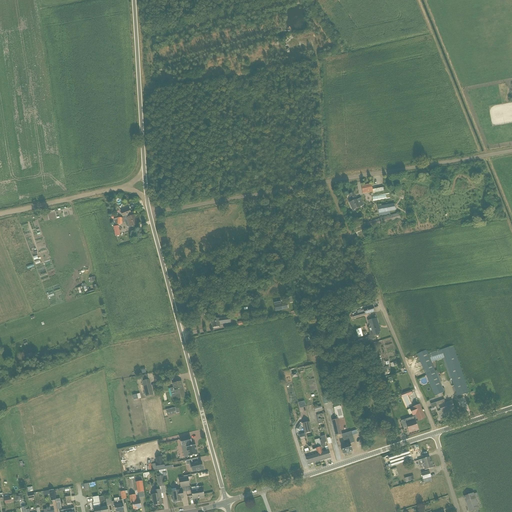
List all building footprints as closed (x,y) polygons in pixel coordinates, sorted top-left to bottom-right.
[(365,185),(361,186),(363,194),(373,192),(372,190),(371,186),(366,187),(365,185)] [(349,203),(353,210),(364,205),(361,198),(356,200),(353,193),(349,195),(352,202),(349,203)] [(377,205),(379,217),(390,215),(389,211),(395,210),(394,204),(381,206),(381,205),(377,205)] [(129,209),(121,212),(123,218),(125,221),(126,226),(129,225),(130,227),(133,226),(138,225),(134,216),(134,215),(132,216),(129,209)] [(364,223),(366,228),(400,218),(399,213),(364,223)] [(353,315),(353,318),(374,312),(373,307),(357,311),(357,314),(353,315)] [(236,312),(230,313),(231,320),(238,319),(237,317),(238,317),(237,312),(236,312)] [(211,320),(213,328),(220,327),(220,324),(231,322),(230,317),(219,319),(211,320)] [(367,337),(364,338),(365,342),(375,339),(374,336),(379,334),(378,332),(380,332),(377,318),(367,321),(368,325),(369,327),(369,329),(370,334),(369,335),(370,336),(367,337)] [(426,351),(417,354),(435,396),(444,392),(431,362),(444,358),(456,392),(457,397),(469,393),(467,388),(453,346),(442,350),(428,354),(426,351)] [(142,381),(146,397),(153,395),(150,380),(149,380),(148,374),(141,376),(142,381)] [(176,395),(172,396),(173,400),(177,399),(185,397),(181,382),(173,384),(174,388),(176,395)] [(441,413),(442,414),(446,413),(446,411),(454,408),(451,401),(445,403),(444,400),(435,403),(438,409),(437,409),(439,414),(441,413)] [(420,405),(410,409),(413,416),(416,414),(418,421),(425,418),(420,405)] [(332,420),(336,435),(341,434),(338,419),(337,419),(337,417),(335,417),(336,419),(332,420)] [(408,419),(401,421),(403,429),(408,427),(409,432),(418,429),(414,417),(408,419)] [(309,422),(302,424),(305,434),(312,432),(311,431),(309,422)] [(345,445),(341,446),(342,450),(342,451),(343,453),(344,454),(352,451),(352,450),(351,446),(350,444),(355,442),(352,436),(348,437),(346,434),(343,435),(342,436),(345,445)] [(321,440),(320,441),(321,444),(320,444),(323,452),(325,460),(331,458),(330,453),(329,450),(328,450),(326,451),(325,447),(326,447),(325,443),(327,442),(325,436),(321,437),(321,440)] [(190,437),(180,440),(181,445),(186,444),(188,451),(183,452),(184,457),(189,456),(189,457),(198,455),(195,445),(192,446),(191,443),(192,443),(190,437)] [(317,453),(319,461),(325,460),(323,452),(320,444),(317,445),(318,448),(316,449),(317,453)] [(311,455),(314,463),(319,461),(317,453),(316,449),(313,450),(312,446),(309,447),(310,451),(311,455)] [(305,457),(308,465),(314,463),(311,455),(310,451),(309,452),(308,449),(304,450),(305,453),(304,453),(305,457)] [(388,457),(391,466),(412,460),(408,450),(388,457)] [(156,464),(157,470),(173,467),(172,463),(165,465),(164,462),(163,462),(162,457),(156,458),(157,463),(156,464)] [(429,457),(418,461),(419,464),(421,466),(423,465),(425,470),(428,469),(433,468),(432,464),(431,464),(430,461),(429,457)] [(192,468),(193,472),(203,469),(201,461),(198,462),(197,458),(186,461),(187,465),(189,464),(190,468),(192,468)] [(423,480),(424,483),(432,481),(429,471),(421,473),(423,480)] [(192,491),(191,491),(193,499),(204,497),(203,489),(202,486),(199,487),(199,489),(192,491)] [(49,491),(44,492),(44,495),(50,494),(51,501),(56,501),(55,499),(54,490),(49,491)] [(154,495),(151,495),(152,499),(153,499),(154,506),(160,505),(162,503),(161,498),(162,497),(160,490),(153,491),(154,495)] [(180,490),(172,492),(173,498),(172,500),(173,501),(174,502),(180,501),(181,500),(181,498),(184,498),(182,490),(180,491),(180,490)] [(473,493),(464,497),(469,511),(478,508),(473,493)] [(132,502),(133,509),(141,508),(140,501),(136,501),(135,495),(130,496),(131,503),(132,502)] [(93,502),(94,511),(101,511),(100,507),(100,503),(99,498),(99,497),(98,496),(93,498),(94,502),(93,502)] [(100,507),(101,511),(108,511),(107,507),(104,508),(103,502),(105,502),(104,496),(99,497),(99,498),(100,503),(100,507)] [(115,506),(116,511),(124,511),(123,504),(122,500),(114,501),(115,506)]
